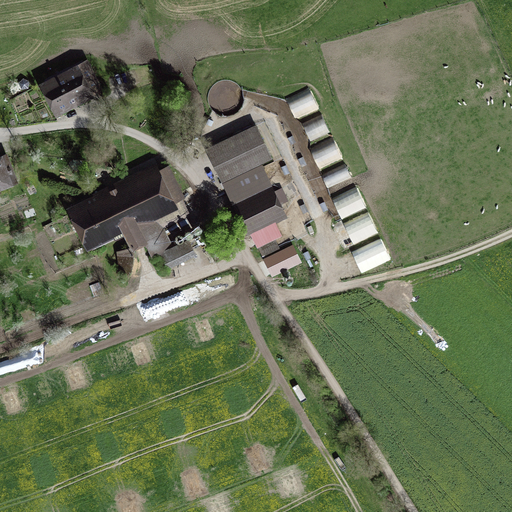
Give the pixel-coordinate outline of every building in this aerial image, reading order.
[(45,78),(62,110),(99,91),(82,59),(45,78)] [(287,98),(296,118),(319,106),(310,87),(287,98)] [(303,122),(310,140),(330,132),(323,113),(303,122)] [(260,165),(273,160),(258,129),(206,152),(220,183),(260,165)] [(310,147),(319,167),(343,156),(333,136),(310,147)] [(0,159),(0,193),(19,187),(9,157),(0,159)] [(346,163),(322,173),(328,187),(352,176),(346,163)] [(281,210),(270,188),(265,176),(260,165),(220,183),(231,207),(241,229),(248,226),(271,215),(281,210)] [(171,244),(161,221),(179,213),(182,197),(169,167),(65,212),(84,255),(123,240),(131,254),(146,247),(151,259),(165,252),(171,244)] [(332,197),(342,217),(367,206),(357,185),(332,197)] [(344,221),(353,242),(378,232),(369,211),(344,221)] [(271,215),(248,226),(260,253),(283,242),(271,215)] [(362,272),(392,258),(382,237),(352,250),(362,272)] [(162,258),(169,273),(196,259),(189,245),(162,258)] [(293,247),(266,258),(272,273),(299,262),(293,247)] [(168,309),(239,289),(235,274),(164,293),(168,309)] [(152,316),(147,302),(123,309),(128,323),(152,316)] [(200,344),(219,339),(212,314),(193,319),(200,344)] [(129,344),(138,368),(156,361),(147,337),(129,344)] [(82,361),(65,369),(75,392),(92,385),(82,361)] [(19,386),(0,392),(8,416),(27,410),(19,386)]
